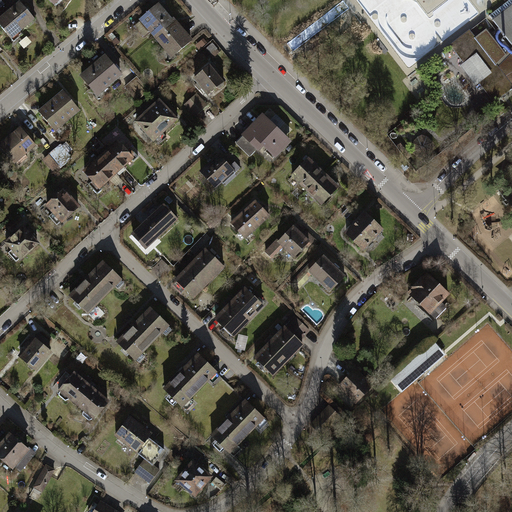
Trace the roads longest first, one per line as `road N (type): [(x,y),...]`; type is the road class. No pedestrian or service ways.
road 1 (residential): [(298,423),(103,229)]
road 2 (residential): [(443,242),(347,310),(298,423)]
road 3 (residential): [(272,75),(103,229)]
road 4 (unclassified): [(413,213),(272,75)]
road 5 (residential): [(154,511),(46,442),(0,399)]
road 6 (residential): [(131,0),(0,109)]
road 7 (residential): [(103,229),(0,333)]
road 8 (unclassified): [(511,124),(413,213)]
road 9 (residential): [(298,423),(270,464),(209,511)]
